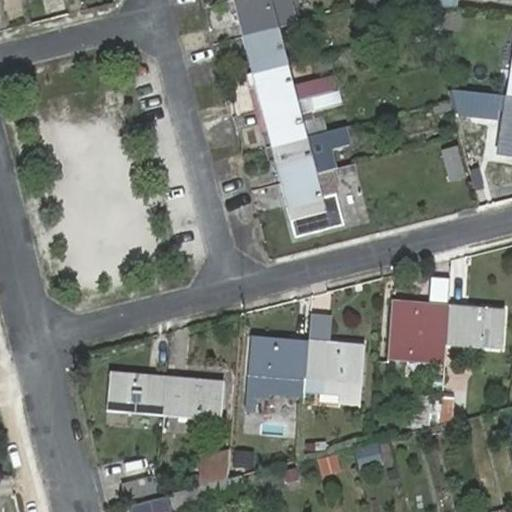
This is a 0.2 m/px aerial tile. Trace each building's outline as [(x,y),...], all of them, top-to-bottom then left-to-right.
[(239,22),(243,38),(259,34),(277,29),(292,25),(285,0),(236,0),(233,1),(239,22)] [(398,0),(401,12),(423,7),(421,0),(398,0)] [(436,12),(435,28),(462,30),(463,15),(436,12)] [(210,29),(214,46),(243,38),(239,22),(210,29)] [(243,38),(252,73),(269,69),(287,64),(277,29),(259,34),(243,38)] [(403,38),(405,45),(416,43),(414,35),(403,38)] [(252,73),(262,111),(282,105),(317,96),(314,84),(293,89),(287,64),(269,69),(252,73)] [(314,84),(317,96),(333,92),(331,79),(314,84)] [(262,111),(271,147),(293,141),(326,133),(321,109),(342,104),(339,90),(333,92),(317,96),(282,105),(262,111)] [(484,109),(487,95),(450,90),(454,106),(484,109)] [(511,98),(508,98),(500,155),(511,156),(511,98)] [(271,147),(281,184),(299,180),(315,175),(309,154),(330,149),(347,145),(343,129),(326,133),(293,141),(271,147)] [(423,137),(425,144),(439,140),(438,133),(423,137)] [(441,151),(449,183),(466,179),(457,147),(441,151)] [(330,149),(309,154),(315,175),(329,172),(336,170),(330,149)] [(329,172),(315,175),(321,199),(335,196),(329,172)] [(299,180),(281,184),(291,221),(324,212),(321,199),(315,175),(299,180)] [(447,328),(448,314),(432,313),(433,304),(393,300),(388,360),(445,366),(446,345),(447,328)] [(448,314),(449,305),(433,304),(432,313),(448,314)] [(466,307),(449,305),(448,314),(465,316),(466,307)] [(465,316),(448,314),(447,328),(446,345),(502,350),(506,311),(466,307),(465,316)] [(306,363),(307,350),(291,348),(292,340),(252,337),(249,372),(305,378),(306,363)] [(307,350),(309,342),(292,340),(291,348),(307,350)] [(327,344),(309,342),(307,350),(326,351),(327,344)] [(326,351),(307,350),(306,363),(305,378),(304,392),(340,395),(339,404),(359,406),(365,347),(327,344),(326,351)] [(165,401),(166,386),(149,384),(151,376),(111,372),(107,412),(164,417),(165,401)] [(166,386),(167,377),(151,376),(149,384),(166,386)] [(185,379),(167,377),(166,386),(184,387),(185,379)] [(184,387),(166,386),(165,401),(164,417),(219,422),(224,382),(185,379),(184,387)] [(441,421),(442,399),(417,397),(415,428),(441,421)] [(454,400),(442,399),(441,421),(453,419),(454,400)] [(426,428),(427,436),(443,433),(441,424),(426,428)] [(493,432),(496,442),(504,439),(502,429),(493,432)] [(377,444),(354,451),(362,475),(384,468),(377,444)] [(200,486),(206,485),(228,479),(230,450),(200,456),(200,486)] [(336,455),(318,460),(323,477),(341,472),(336,455)] [(262,474),(265,483),(279,480),(276,470),(262,474)] [(242,475),(206,485),(210,502),(210,504),(247,496),(242,475)] [(121,486),(126,502),(156,493),(152,478),(121,486)] [(200,486),(170,494),(174,511),(210,502),(206,485),(200,486)] [(128,509),(129,511),(171,511),(167,499),(128,509)]
